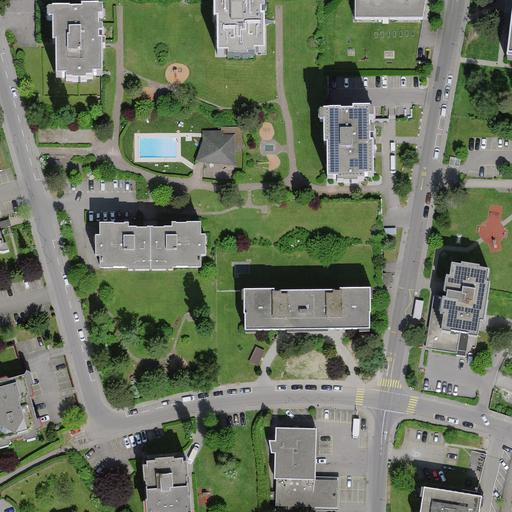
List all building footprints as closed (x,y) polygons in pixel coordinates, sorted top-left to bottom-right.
[(206,0),(206,16),(213,16),(212,54),(244,55),(244,47),(258,48),(259,17),(250,17),(250,0),(206,0)] [(426,0),(354,0),(354,21),(421,22),(426,0)] [(511,0),(504,0),(497,59),(511,61),(511,0)] [(102,86),(102,11),(49,11),(49,25),(53,25),(53,51),(57,51),(57,86),(102,86)] [(369,109),(306,107),(306,120),(319,121),(318,142),(325,142),(323,180),(356,181),(356,174),(370,174),(371,144),(362,143),(363,118),(369,118),(369,109)] [(236,136),(204,133),(201,162),(234,165),(236,136)] [(4,207),(0,207),(0,251),(9,249),(0,220),(7,218),(4,207)] [(135,215),(134,207),(125,207),(125,215),(135,215)] [(155,226),(107,225),(107,270),(154,271),(155,226)] [(206,227),(155,226),(154,271),(205,272),(206,227)] [(480,271),(444,266),(439,298),(435,297),(427,349),(456,353),(458,339),(472,341),(474,322),(481,323),(487,286),(478,285),(480,271)] [(373,294),(314,295),(314,334),(373,334),(373,294)] [(314,295),(252,295),(248,334),(314,334),(314,295)] [(424,303),(416,302),(413,320),(421,322),(424,303)] [(264,353),(256,349),(249,363),(257,367),(264,353)] [(32,372),(0,381),(0,448),(43,435),(32,398),(39,396),(32,372)] [(320,433),(281,431),(280,444),(273,443),(273,455),(280,455),(279,480),(317,482),(320,433)] [(147,458),(142,458),(145,511),(191,511),(188,455),(183,456),(182,449),(146,451),(147,458)] [(317,482),(279,480),(277,508),(337,510),(338,483),(317,482)] [(473,511),(476,499),(418,490),(414,511),(473,511)]
